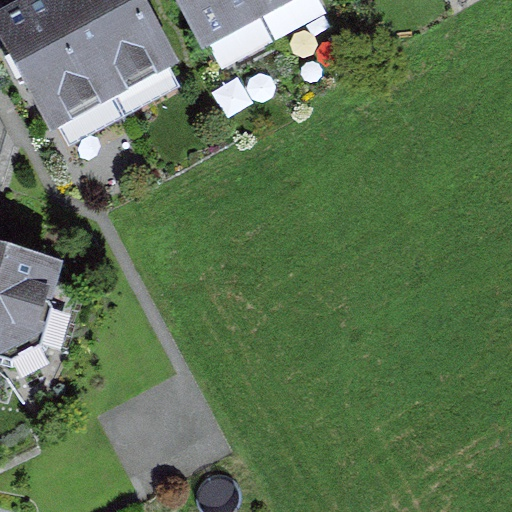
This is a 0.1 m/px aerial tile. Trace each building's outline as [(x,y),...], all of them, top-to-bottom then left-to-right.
[(0,32),(54,134),(114,102),(60,0),(49,0),(0,26),(0,32)] [(60,0),(114,102),(174,70),(137,0),(60,0)] [(171,0),(198,50),(258,18),(248,0),(171,0)] [(248,0),(258,18),(293,0),(248,0)] [(39,347),(65,253),(0,235),(0,335),(5,338),(39,347)]
